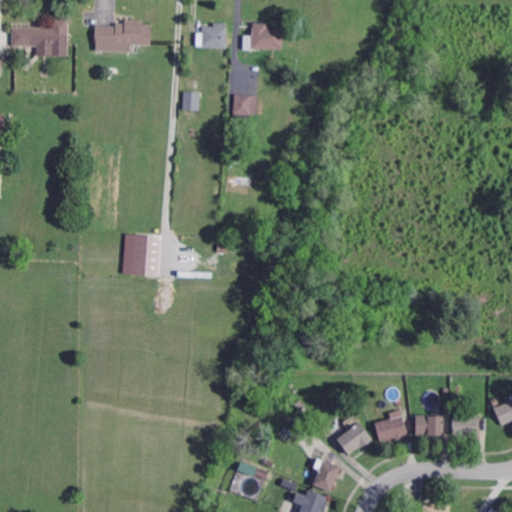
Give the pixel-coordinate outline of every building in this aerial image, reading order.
[(71,45),(13,45),(13,26),(52,26),(52,16),(71,16),(71,45)] [(145,23),(154,23),(153,44),(132,43),(132,51),(98,50),(98,43),(96,42),(97,24),(117,25),(118,22),(127,22),(127,18),(145,19),(145,23)] [(229,47),(198,47),(198,31),(204,31),(204,25),(215,25),(216,21),(229,21),(229,47)] [(285,48),(244,47),(245,34),(253,34),(254,21),(270,21),(270,26),(286,27),(285,48)] [(184,108),(186,90),(202,91),(201,109),(184,108)] [(257,113),(250,112),(249,123),(246,122),(246,120),(234,119),(234,111),(235,91),(258,93),(257,113)] [(7,133),(0,132),(0,111),(8,112),(7,133)] [(151,137),(143,136),(143,128),(151,128),(151,137)] [(144,251),(122,250),(123,236),(145,237),(144,251)] [(511,420),(504,424),(496,407),(511,399),(511,420)] [(445,434),(417,433),(418,414),(446,415),(445,434)] [(410,433),(405,434),(406,437),(398,439),(397,436),(383,440),(376,421),(393,416),(394,418),(404,415),(410,433)] [(481,435),(454,434),(454,415),(481,416),(481,435)] [(362,448),(361,446),(351,453),(350,453),(339,438),(362,421),(374,439),(362,448)] [(332,490),(315,483),(325,459),(342,466),(332,490)] [(265,476),(256,472),(259,466),(268,470),(265,476)] [(327,510),(324,509),(322,511),(300,511),(310,488),(329,495),(327,501),(330,502),(327,510)] [(450,511),(423,511),(423,502),(450,502),(450,511)]
